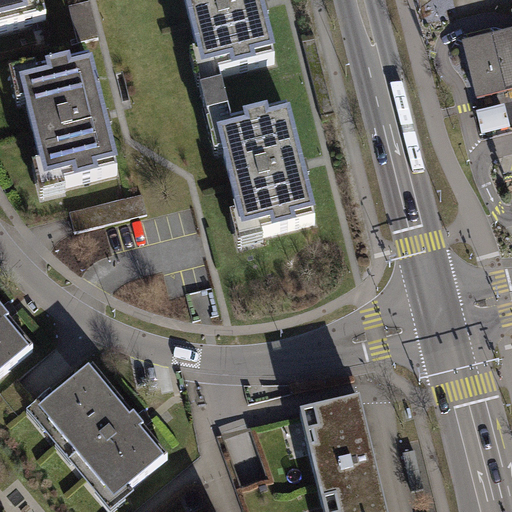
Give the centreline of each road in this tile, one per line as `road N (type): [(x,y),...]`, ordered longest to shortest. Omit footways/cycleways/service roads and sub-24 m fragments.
road 1 (residential): [(441,316),(272,360),(184,357),(50,298),(0,240)]
road 2 (primary): [(361,0),(441,316)]
road 3 (primary): [(441,316),(490,511)]
